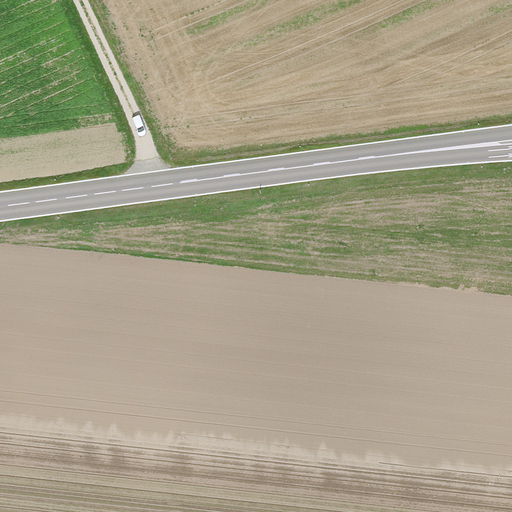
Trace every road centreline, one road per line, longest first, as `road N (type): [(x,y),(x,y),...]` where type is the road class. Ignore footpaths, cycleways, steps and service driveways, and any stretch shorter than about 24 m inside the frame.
road 1 (secondary): [(0,207),(511,143)]
road 2 (track): [(153,188),(138,127),(79,0)]
